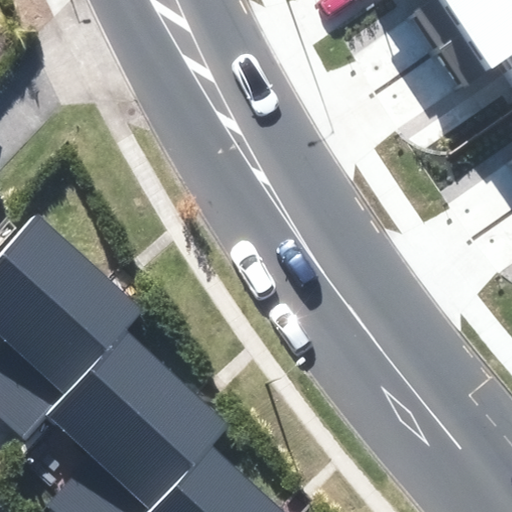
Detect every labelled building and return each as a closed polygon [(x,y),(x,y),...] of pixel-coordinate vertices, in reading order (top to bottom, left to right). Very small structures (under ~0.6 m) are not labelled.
[(435,47),(506,0),(408,0),(405,2),(435,47)] [(511,0),(506,0),(435,47),(466,93),(506,67),(511,76),(511,0)] [(124,329),(141,311),(38,217),(0,259),(0,334),(5,339),(0,344),(0,418),(23,439),(47,413),(124,329)] [(152,511),(212,447),(231,427),(124,329),(47,413),(93,456),(51,501),(62,511),(152,511)] [(282,511),(212,447),(152,511),(282,511)]
